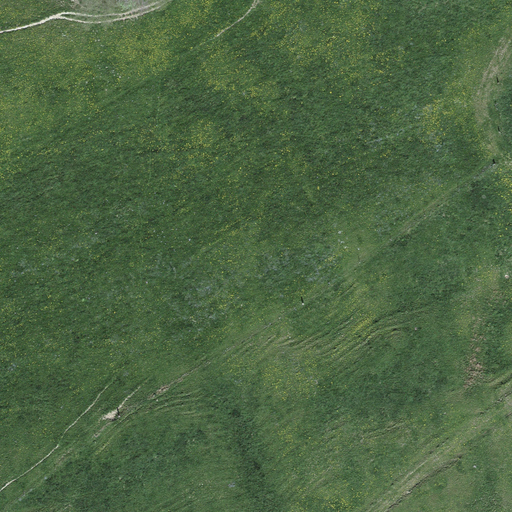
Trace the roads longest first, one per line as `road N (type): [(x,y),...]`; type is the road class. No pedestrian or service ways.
road 1 (track): [(378,511),(448,445),(511,400)]
road 2 (track): [(511,167),(482,125),(488,74),(511,33)]
